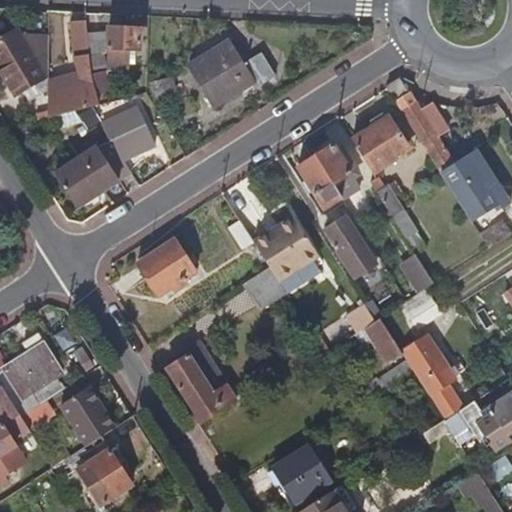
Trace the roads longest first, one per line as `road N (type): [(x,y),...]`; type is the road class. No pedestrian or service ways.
road 1 (residential): [(66,260),(417,43)]
road 2 (residential): [(225,511),(66,260)]
road 3 (residential): [(275,0),(405,7)]
road 4 (residential): [(66,260),(0,155)]
